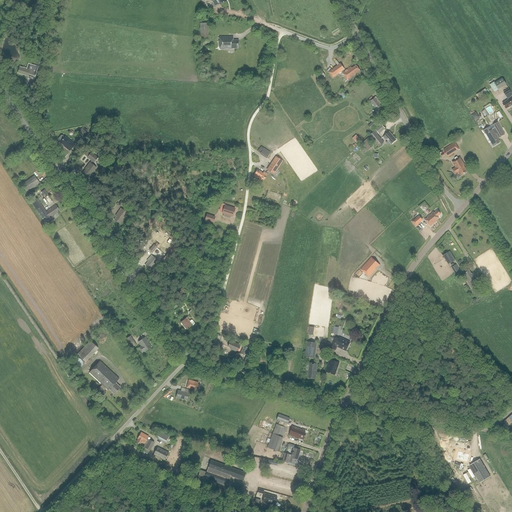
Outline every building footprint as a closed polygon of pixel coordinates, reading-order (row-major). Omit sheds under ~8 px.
[(208,40),(208,23),(200,23),(200,40),(208,40)] [(232,49),(239,49),(239,40),(233,40),(233,37),(220,37),(220,49),(232,49)] [(28,63),(27,69),(20,67),(18,73),(25,75),(29,76),(29,75),(35,77),(38,67),(28,63)] [(361,71),(356,65),(352,68),(351,67),(345,72),(344,70),(345,70),(341,64),(329,72),(333,78),(343,71),(344,73),(343,73),(348,80),(355,75),(361,71)] [(319,80),(326,76),(322,71),(316,75),(319,80)] [(506,84),(502,78),(495,83),(494,82),(490,85),(494,92),(506,84)] [(476,94),(479,98),(488,92),(485,88),(476,94)] [(506,109),(511,105),(511,98),(511,97),(511,96),(511,93),(509,89),(504,92),(509,100),(503,103),(506,109)] [(380,104),(382,103),(376,96),(370,101),(377,110),(381,106),(380,104)] [(490,113),(494,111),(490,104),(486,107),(490,113)] [(476,111),(471,114),(475,120),(479,117),(476,111)] [(368,126),(372,130),(379,123),(375,120),(368,126)] [(490,127),(483,131),(485,134),(486,134),(493,146),(500,143),(497,138),(505,134),(498,122),(493,125),(495,128),(492,129),(490,127)] [(385,129),(382,124),(375,130),(379,134),(385,129)] [(89,132),(84,129),(83,127),(81,129),(81,128),(79,131),(81,132),(80,134),(85,138),(89,132)] [(385,142),(374,131),(369,136),(379,147),(385,142)] [(391,144),(396,140),(390,132),(383,137),(385,140),(387,139),(391,144)] [(356,134),(352,138),(356,142),(360,139),(356,134)] [(65,137),(64,137),(62,136),(61,136),(58,139),(58,140),(61,142),(60,142),(65,147),(69,151),(75,145),(65,137)] [(372,142),(368,138),(362,143),(366,147),(364,148),(367,151),(371,148),(369,145),(372,142)] [(459,149),(455,143),(444,149),(449,156),(454,154),(453,152),(459,149)] [(258,151),(267,157),(271,151),(261,146),(258,151)] [(85,169),(86,169),(83,173),(88,177),(91,174),(92,174),(96,168),(92,164),(93,162),(94,162),(97,158),(91,153),(87,157),(91,161),(90,163),(85,169)] [(282,161),(276,157),(268,170),(273,174),(282,161)] [(465,166),(460,158),(453,162),(456,168),(452,170),(455,174),(459,172),(461,176),(467,172),(464,166),(465,166)] [(264,180),(268,174),(264,171),(263,173),(258,170),(253,176),(259,180),(258,180),(261,181),(262,179),(264,180)] [(26,192),(39,183),(34,176),(21,185),(26,192)] [(56,226),(50,217),(46,211),(37,198),(31,202),(44,222),(44,221),(50,231),(56,226)] [(59,210),(56,205),(47,210),(51,217),(58,212),(57,211),(59,210)] [(224,205),(222,212),(222,213),(232,216),(235,209),(224,205)] [(119,224),(127,213),(121,209),(115,216),(116,217),(114,220),(119,224)] [(437,217),(441,214),(437,210),(434,212),(424,219),(430,227),(437,221),(436,221),(439,218),(437,217)] [(422,220),(419,215),(415,218),(416,219),(412,222),(416,227),(420,224),(419,223),(422,220)] [(157,247),(158,245),(155,242),(154,244),(149,250),(153,253),(157,247)] [(450,264),(454,261),(449,252),(444,255),(450,264)] [(150,270),(157,261),(151,255),(148,260),(149,261),(145,266),(150,270)] [(369,278),(376,269),(376,268),(379,264),(372,258),(362,269),(361,271),(363,273),(364,272),(365,274),(369,278)] [(457,276),(462,273),(456,265),(452,268),(457,276)] [(472,275),(469,271),(465,274),(467,278),(466,279),(472,289),(473,288),(474,289),(476,289),(478,288),(479,286),(478,285),(480,284),(474,274),(472,275)] [(198,315),(194,311),(193,309),(189,312),(193,319),(198,315)] [(192,326),(195,324),(192,320),(189,321),(186,318),(181,323),(186,329),(192,325),(192,326)] [(126,333),(124,330),(122,331),(123,334),(120,336),(129,349),(136,344),(130,336),(127,338),(124,334),(126,333)] [(145,352),(151,347),(148,342),(145,337),(138,342),(141,346),(138,348),(142,353),(145,351),(145,352)] [(334,338),(330,346),(330,348),(335,350),(336,350),(337,347),(346,351),(350,342),(340,338),(339,340),(335,337),(334,338)] [(85,362),(98,348),(90,341),(77,355),(85,362)] [(233,344),(230,342),(228,347),(231,348),(230,349),(237,352),(240,345),(234,342),(233,344)] [(246,356),(250,358),(257,343),(253,342),(246,356)] [(317,343),(307,342),(305,357),(315,358),(317,343)] [(288,369),(290,360),(283,358),(282,362),(283,362),(282,363),(280,363),(279,369),(281,369),(281,370),(286,371),(287,369),(288,369)] [(339,363),(330,360),(326,372),(335,375),(339,363)] [(104,390),(105,389),(107,390),(108,391),(109,389),(114,395),(121,388),(115,383),(119,379),(100,362),(89,373),(101,385),(100,386),(104,390)] [(317,364),(310,363),(309,378),(316,379),(317,364)] [(198,389),(200,385),(198,385),(198,382),(189,380),(187,388),(195,390),(196,389),(198,389)] [(92,392),(99,384),(96,382),(89,389),(92,392)] [(102,398),(103,396),(106,393),(105,391),(101,387),(97,391),(100,393),(98,396),(102,398)] [(188,399),(189,394),(189,393),(190,391),(190,390),(186,389),(185,392),(184,392),(178,390),(176,398),(188,401),(188,399)] [(288,424),(290,418),(278,414),(276,420),(288,424)] [(277,452),(283,437),(286,428),(276,424),(273,434),(267,448),(276,451),(277,452)] [(303,440),(306,434),(304,433),(305,430),(302,429),(301,430),(292,426),(288,436),(298,439),(299,438),(303,440)] [(168,432),(166,435),(160,431),(157,437),(168,444),(170,440),(173,441),(175,436),(168,432)] [(141,443),(145,444),(143,447),(145,448),(142,454),(147,457),(154,442),(147,439),(149,437),(142,433),(142,434),(140,433),(137,439),(138,439),(136,442),(141,444),(141,443)] [(153,455),(152,457),(159,460),(160,458),(164,460),(168,453),(158,447),(153,455)] [(295,459),(297,460),(300,450),(293,448),(291,455),(285,453),(282,461),(287,463),(288,462),(293,463),(295,459)] [(458,451),(456,459),(467,462),(469,455),(458,451)] [(157,470),(159,464),(141,458),(139,464),(157,470)] [(491,476),(480,459),(469,465),(480,483),(491,476)] [(243,480),(245,473),(211,460),(206,472),(200,470),(198,475),(205,478),(228,486),(230,480),(229,480),(231,476),(243,480)] [(275,504),(277,497),(264,493),(262,502),(271,505),(272,503),(275,504)]
